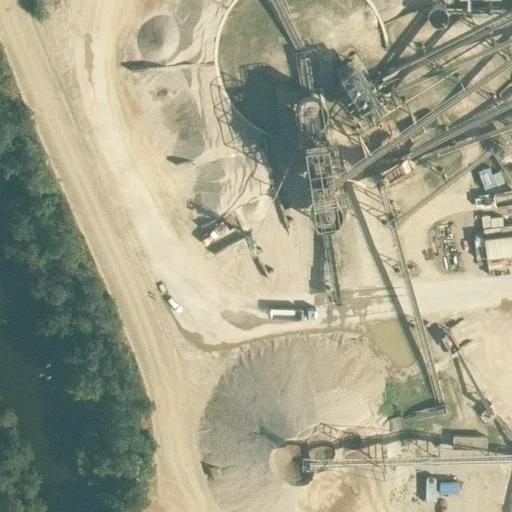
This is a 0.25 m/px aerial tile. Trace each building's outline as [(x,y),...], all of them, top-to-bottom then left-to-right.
[(369,75),(355,52),(352,55),(354,58),(335,70),(348,91),(340,95),(349,109),(353,107),(361,121),(388,105),(379,92),(377,93),(367,77),(369,75)] [(322,88),(291,92),(311,226),(342,221),(322,88)] [(436,114),(406,129),(411,140),(441,125),(436,114)] [(488,265),(511,262),(511,221),(484,225),(488,265)] [(486,437),(453,436),(452,447),(486,448),(486,437)]
